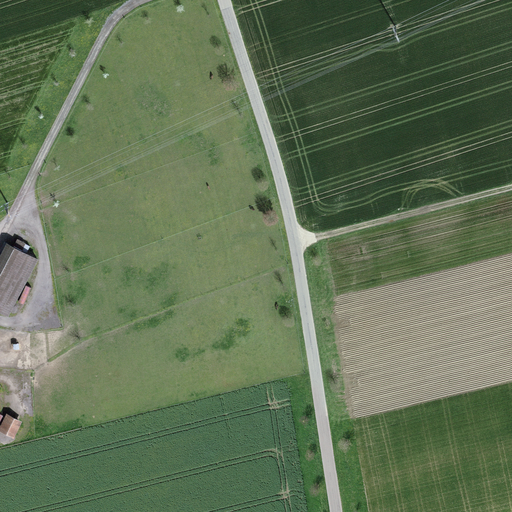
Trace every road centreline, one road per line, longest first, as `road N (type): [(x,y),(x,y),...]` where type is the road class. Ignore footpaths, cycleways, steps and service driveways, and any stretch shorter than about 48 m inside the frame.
road 1 (unclassified): [(336,511),(294,242),(224,0)]
road 2 (track): [(511,186),(294,242)]
